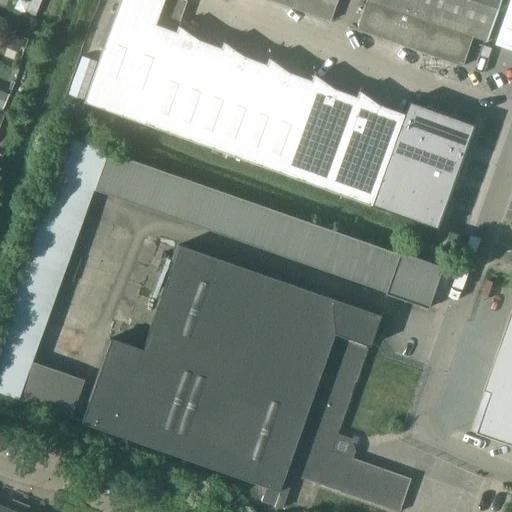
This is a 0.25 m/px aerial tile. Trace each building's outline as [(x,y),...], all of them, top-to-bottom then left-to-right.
[(118,0),(81,103),(368,206),(370,207),(379,181),(389,155),(398,129),(403,115),(378,105),(359,91),(358,91),(357,93),(356,97),(355,96),(333,89),(314,75),(313,75),(312,76),(311,81),(309,80),(288,72),(269,59),(268,58),(267,60),(266,64),(264,64),(243,56),(223,43),(222,44),(220,49),(218,49),(195,41),(176,27),(186,0),(118,0)] [(267,0),(328,21),(329,22),(335,5),(334,5),(324,1),(324,0),(267,0)] [(485,42),(499,0),(364,0),(354,32),(461,68),(472,38),(485,42)] [(511,0),(508,0),(493,47),(511,53),(511,0)] [(34,16),(38,6),(30,2),(25,13),(34,16)] [(20,50),(24,39),(11,34),(6,44),(20,50)] [(481,57),(490,61),(494,50),(484,47),(481,57)] [(0,109),(2,110),(9,95),(0,91),(0,109)] [(474,126),(453,119),(429,110),(408,103),(403,115),(398,129),(443,145),(464,153),(474,126)] [(464,153),(443,145),(398,129),(389,155),(434,171),(455,179),(464,153)] [(271,209),(69,139),(45,209),(0,334),(0,391),(4,393),(71,417),(84,380),(33,362),(94,190),(149,209),(385,293),(385,295),(427,310),(442,269),(399,253),(399,255),(271,209)] [(455,179),(434,171),(389,155),(379,181),(444,204),(445,205),(455,179)] [(444,209),(445,205),(444,204),(379,181),(370,207),(436,231),(438,225),(444,210),(444,209)] [(457,252),(462,238),(448,233),(444,247),(457,252)] [(369,349),(370,344),(380,317),(377,316),(181,248),(171,274),(164,295),(144,351),(113,340),(97,385),(82,425),(265,490),(262,501),(280,508),(292,475),(318,484),(397,511),(398,511),(410,479),(331,451),(368,348),(369,349)] [(511,319),(487,390),(494,393),(480,433),(511,444),(511,319)] [(0,511),(17,511),(22,503),(13,499),(9,509),(0,505),(0,511)] [(28,511),(31,506),(22,503),(17,511),(28,511)]
